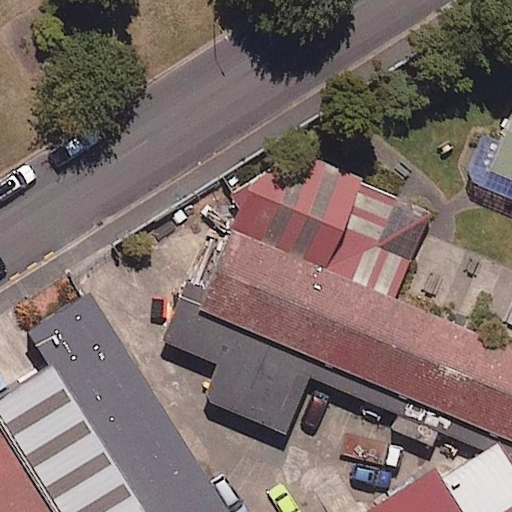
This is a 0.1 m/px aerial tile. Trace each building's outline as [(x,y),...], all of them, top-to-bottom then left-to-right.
[(511,127),(496,168),(511,174),(511,127)] [(417,198),(263,137),(197,303),(511,427),(511,335),(383,284),(417,198)] [(155,511),(47,347),(0,377),(0,421),(59,511),(155,511)] [(0,511),(59,511),(0,421),(0,511)] [(511,511),(511,494),(484,511),(511,511)]
